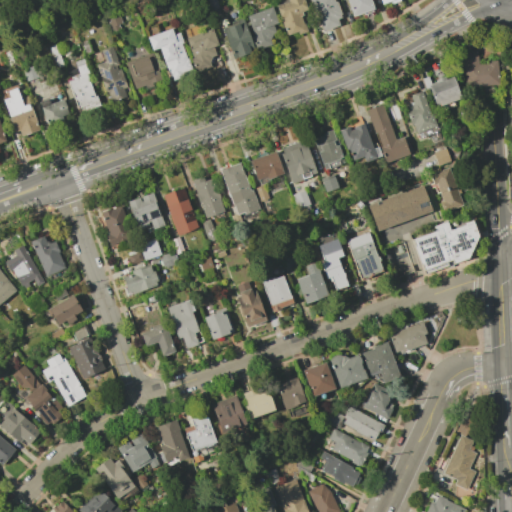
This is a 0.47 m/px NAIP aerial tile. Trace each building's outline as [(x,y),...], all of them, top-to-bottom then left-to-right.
[(215,0),(218,6),(207,10),(203,0),(215,0)] [(288,1),(287,0),(303,0),(307,9),(301,11),(302,15),(300,16),(302,24),(304,23),(307,31),(297,34),(296,31),(286,35),(275,5),(288,1)] [(333,0),(334,2),(335,1),(340,13),(338,14),(339,17),(336,18),(338,25),(322,31),(310,0),(333,0)] [(369,0),(372,9),(351,16),(345,0),(369,0)] [(271,7),(277,23),(271,24),(274,33),(269,35),(270,38),(268,39),(270,45),(255,50),(251,38),(253,37),(246,16),(271,7)] [(118,14),(121,23),(117,24),(119,28),(110,31),(106,18),(118,14)] [(241,18),(253,50),(231,58),(221,29),(230,26),(228,22),(241,18)] [(170,28),(172,34),(178,32),(182,42),(180,43),(186,58),(187,58),(191,69),(181,72),(183,76),(172,80),(171,76),(169,77),(158,47),(151,50),(146,37),(170,28)] [(184,38),(210,28),(217,45),(212,47),(215,55),(210,57),(208,62),(210,67),(197,72),(196,69),(193,69),(189,58),(191,58),(184,38)] [(55,44),(63,66),(56,69),(48,47),(55,44)] [(104,61),(100,50),(102,49),(102,48),(108,46),(109,47),(111,46),(118,64),(114,65),(117,71),(120,70),(126,87),(123,88),(125,96),(108,102),(94,64),(104,61)] [(476,50),(477,64),(485,63),(485,61),(496,60),(498,83),(464,86),(461,51),(476,50)] [(151,52),(161,78),(151,82),(152,85),(144,88),(143,85),(134,88),(124,62),(151,52)] [(70,79),(69,77),(78,73),(73,61),(82,58),(88,73),(85,74),(93,96),(95,95),(99,106),(83,112),(81,106),(76,108),(66,81),(70,79)] [(33,66),(38,78),(26,82),(22,70),(33,66)] [(426,76),(429,84),(434,82),(434,80),(444,77),(444,79),(451,76),(459,98),(455,99),(455,101),(450,103),(450,101),(439,105),(438,102),(433,104),(427,86),(424,87),(420,78),(426,76)] [(9,98),(6,92),(15,88),(22,106),(29,103),(39,130),(20,136),(18,130),(14,132),(2,100),(9,98)] [(412,107),(408,95),(421,91),(428,114),(431,113),(435,126),(415,132),(412,124),(410,124),(405,110),(412,107)] [(47,98),(49,103),(62,99),(67,114),(60,116),(61,119),(46,124),(45,123),(44,123),(43,120),(44,119),(38,101),(47,98)] [(380,104),(393,139),(401,136),(408,153),(383,162),(378,147),(380,146),(375,132),(373,133),(364,109),(380,104)] [(347,126),(349,130),(353,128),(352,127),(362,123),(370,145),(374,143),(379,156),(363,162),(361,156),(351,160),(349,155),(348,156),(347,154),(349,153),(347,149),(345,150),(338,130),(347,126)] [(322,135),(321,132),(331,129),(343,161),(338,163),(338,164),(327,168),(327,167),(323,169),(312,138),(322,135)] [(281,152),(279,148),(302,139),(315,172),(309,175),(309,176),(290,183),(279,153),(281,152)] [(433,152),(433,151),(444,146),(444,148),(448,147),(453,159),(437,165),(432,153),(433,152)] [(274,151),(282,173),(268,178),(268,180),(258,183),(256,179),(255,180),(248,160),(274,151)] [(218,170),(238,162),(249,190),(251,189),(258,209),(243,214),(242,212),(236,214),(232,203),(230,203),(218,170)] [(447,166),(452,179),(462,175),(467,189),(456,192),(461,204),(442,211),(438,202),(441,201),(435,183),(432,183),(428,173),(447,166)] [(331,174),(336,187),(325,192),(320,179),(331,174)] [(202,176),(203,180),(211,178),(223,211),(204,218),(199,203),(198,204),(194,193),(195,192),(191,180),(202,176)] [(420,182),(431,211),(429,211),(433,223),(381,242),(377,231),(376,231),(365,202),(420,182)] [(261,185),(266,198),(258,201),(254,188),(261,185)] [(182,187),(197,227),(176,235),(161,194),(182,187)] [(290,194),(303,189),(309,204),(296,209),(290,194)] [(138,197),(140,202),(141,202),(139,196),(151,192),(163,224),(152,228),(151,224),(137,229),(126,201),(138,197)] [(99,212),(119,205),(131,238),(124,240),(125,242),(118,245),(117,242),(108,245),(104,234),(107,233),(99,212)] [(208,219),(216,238),(207,241),(200,222),(208,219)] [(466,258),(477,235),(471,220),(463,223),(464,225),(449,230),(446,221),(432,226),(433,230),(410,239),(411,240),(423,274),(466,258)] [(367,232),(381,271),(360,279),(345,240),(367,232)] [(42,235),(46,244),(54,241),(58,251),(57,252),(64,267),(44,276),(29,242),(42,235)] [(177,237),(183,251),(175,254),(170,240),(177,237)] [(144,243),(144,242),(154,238),(159,255),(143,260),(137,245),(144,243)] [(336,238),(342,255),(336,257),(346,284),(334,289),(329,276),(325,278),(320,263),(323,261),(317,245),(336,238)] [(20,245),(42,281),(36,285),(32,279),(26,282),(28,286),(24,289),(22,285),(20,286),(11,270),(9,271),(3,262),(15,255),(12,250),(20,245)] [(126,256),(139,251),(142,260),(129,265),(126,256)] [(161,258),(160,256),(171,251),(177,263),(165,268),(165,266),(162,267),(159,259),(161,258)] [(292,254),(297,271),(287,274),(282,258),(292,254)] [(198,264),(196,260),(208,256),(212,267),(201,272),(200,268),(198,269),(196,264),(198,264)] [(298,285),(295,279),(306,274),(303,266),(314,262),(326,295),(304,303),(301,296),(297,297),(294,287),(298,285)] [(131,274),(130,271),(148,264),(151,271),(153,271),(156,281),(154,282),(156,285),(126,296),(123,288),(125,287),(121,277),(131,274)] [(0,272),(15,290),(0,302),(0,272)] [(267,278),(268,280),(282,275),(292,302),(287,304),(288,307),(280,310),(279,308),(271,311),(260,281),(267,278)] [(246,281),(250,291),(254,290),(265,320),(246,327),(235,297),(239,295),(235,285),(246,281)] [(61,286),(66,293),(55,300),(51,293),(61,286)] [(156,300),(143,305),(141,297),(153,292),(156,300)] [(47,309),(70,294),(80,310),(72,315),(75,320),(66,325),(63,320),(56,324),(51,316),(47,319),(43,312),(47,309)] [(189,299),(193,310),(190,311),(197,331),(193,333),(197,344),(184,349),(180,337),(176,339),(165,308),(189,299)] [(214,313),(213,310),(223,307),(232,331),(210,340),(202,317),(214,313)] [(151,329),(150,327),(162,322),(173,351),(161,355),(155,341),(144,346),(139,334),(151,329)] [(421,322),(425,333),(422,334),(425,343),(401,352),(400,350),(394,352),(390,340),(389,340),(387,334),(421,322)] [(81,324),(86,335),(74,341),(69,330),(81,324)] [(89,337),(103,368),(81,379),(66,347),(89,337)] [(372,349),(371,346),(385,341),(398,377),(382,383),(378,372),(369,376),(360,353),(372,349)] [(47,366),(44,360),(56,353),(59,359),(62,357),(84,396),(66,406),(51,379),(46,382),(40,370),(47,366)] [(330,357),(334,355),(338,355),(340,356),(342,355),(346,357),(346,358),(355,354),(359,358),(359,360),(359,363),(361,369),(362,369),(365,377),(337,388),(329,365),(328,361),(330,357)] [(323,362),(333,388),(311,397),(301,371),(323,362)] [(20,387),(10,375),(9,375),(22,365),(39,385),(41,383),(63,410),(58,414),(60,416),(51,424),(49,421),(44,425),(36,414),(38,413),(35,410),(34,411),(23,397),(30,391),(27,388),(20,387)] [(283,383),(282,382),(294,377),(304,401),(284,409),(275,386),(283,383)] [(249,390),(251,394),(265,389),(273,409),(248,418),(243,406),(245,405),(241,393),(249,390)] [(362,398),(364,399),(368,391),(369,392),(370,390),(375,393),(376,390),(383,393),(384,390),(392,393),(388,403),(391,404),(389,408),(390,408),(386,418),(360,407),(361,405),(359,404),(362,398)] [(233,395),(244,423),(220,432),(209,404),(233,395)] [(348,406),(383,425),(379,432),(377,431),(373,440),(340,422),(348,406)] [(0,421),(11,408),(39,431),(28,444),(21,438),(18,442),(0,427),(0,421)] [(192,425),(190,420),(204,415),(214,442),(210,444),(211,445),(205,447),(205,446),(191,451),(182,429),(192,425)] [(157,445),(161,444),(155,426),(173,420),(187,457),(177,461),(175,457),(163,461),(157,445)] [(332,429),(358,442),(359,441),(367,446),(364,452),(366,453),(360,465),(358,464),(357,466),(350,462),(351,460),(329,449),(333,442),(327,438),(332,429)] [(127,441),(130,447),(133,445),(129,440),(139,433),(158,463),(150,468),(146,462),(130,471),(116,448),(127,441)] [(459,435),(471,441),(466,449),(474,453),(467,468),(473,471),(465,489),(453,484),(455,479),(441,472),(459,435)] [(0,437),(14,449),(0,465),(0,437)] [(321,451),(351,467),(350,468),(357,472),(356,476),(358,477),(355,484),(352,483),(350,486),(342,482),(341,484),(331,478),(332,477),(318,470),(323,460),(318,457),(321,451)] [(294,456),(311,466),(308,471),(291,462),(294,456)] [(108,458),(112,463),(117,459),(120,463),(118,465),(133,485),(116,498),(94,468),(108,458)] [(296,466),(314,476),(310,482),(298,475),(296,467),(296,466)] [(274,468),(278,481),(268,485),(263,472),(274,468)] [(141,473),(148,483),(141,488),(133,478),(141,473)] [(294,479),(305,511),(282,511),(273,486),(294,479)] [(320,484),(328,490),(338,511),(335,511),(316,511),(306,491),(320,484)] [(97,488),(120,511),(118,511),(79,511),(77,509),(97,488)] [(273,511),(247,511),(242,497),(265,488),(273,511)] [(419,511),(420,511),(422,511),(424,511),(429,502),(432,503),(436,496),(437,496),(437,495),(445,499),(445,500),(465,509),(463,511),(419,511)] [(49,511),(60,501),(71,511),(49,511)] [(233,502),(236,511),(212,511),(212,510),(233,502)]
